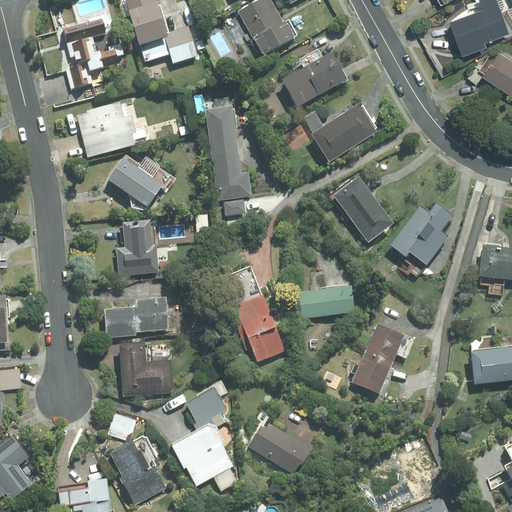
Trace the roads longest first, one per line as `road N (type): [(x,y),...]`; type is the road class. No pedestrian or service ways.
road 1 (residential): [(65,388),(44,173),(0,4)]
road 2 (residential): [(362,0),(439,129),(511,168)]
road 3 (unknown): [(439,129),(396,138),(268,211)]
